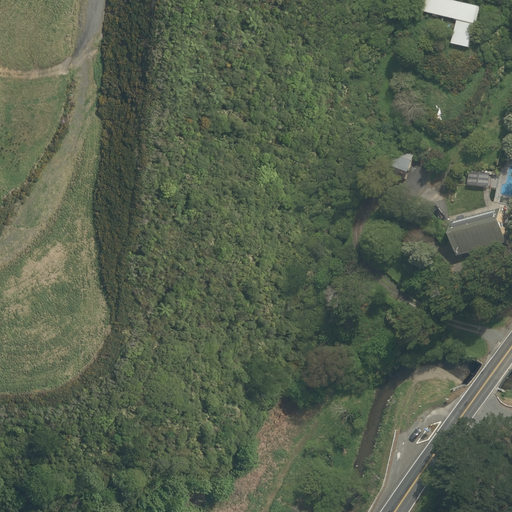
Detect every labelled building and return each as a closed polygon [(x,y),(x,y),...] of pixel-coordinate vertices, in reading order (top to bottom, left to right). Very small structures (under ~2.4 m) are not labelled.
[(467,0),(413,0),(411,9),(453,20),(448,44),(468,48),(479,3),(467,0)] [(508,115),(489,106),(478,127),(497,136),(508,115)] [(415,156),(400,149),(397,156),(401,158),(396,168),(407,173),(415,156)] [(495,175),(457,172),(455,199),(493,203),(495,175)] [(511,194),(511,184),(499,183),(498,197),(511,198),(511,194)]
